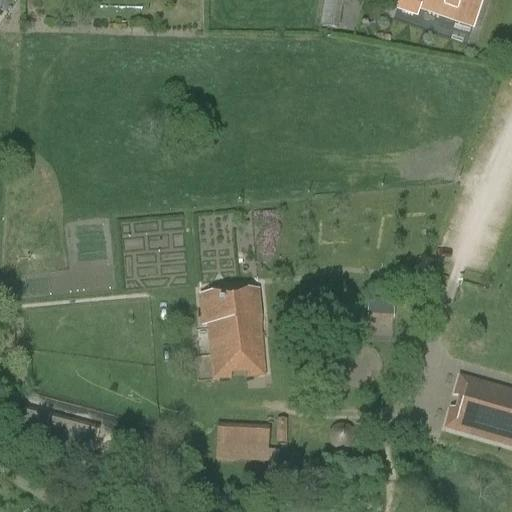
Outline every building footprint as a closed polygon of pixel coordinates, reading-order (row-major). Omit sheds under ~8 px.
[(350,0),(323,0),(319,28),(338,31),(341,8),(349,9),(350,0)] [(397,0),(394,11),(417,19),(420,11),(473,29),(482,0),(397,0)] [(245,375),(246,379),(265,377),(259,320),(261,320),(258,291),(199,297),(202,327),(208,327),(213,382),(231,380),(230,376),(245,375)] [(367,301),(366,320),(393,321),(394,302),(367,301)] [(511,448),(511,394),(460,379),(454,398),(462,401),(459,412),(451,410),(445,429),(511,448)] [(257,428),(216,426),(214,462),(277,465),(278,451),(255,450),(257,428)]
